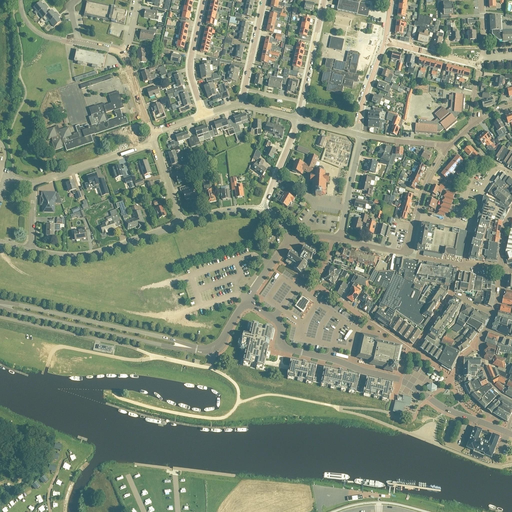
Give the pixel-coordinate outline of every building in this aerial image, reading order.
[(305,2),(305,0),(298,0),(298,1),(302,2),(302,5),(301,9),(305,10),(312,12),(314,4),(306,2),(305,2)] [(340,0),(339,0),(337,11),(368,17),(368,16),(368,15),(369,11),(370,5),(360,3),(360,0),(358,0),(340,0),(341,0),(340,0)] [(444,9),(452,9),(454,9),(453,5),(453,4),(452,4),(452,3),(446,3),(445,0),(439,0),(440,6),(442,6),(444,7),(444,9)] [(275,11),(282,13),(283,10),(278,9),(278,6),(281,7),(282,6),(285,7),(285,6),(290,8),(291,5),(285,4),(279,2),(279,3),(272,1),(271,7),(276,8),(275,11)] [(43,5),(40,2),(33,8),(38,13),(47,6),(45,4),(43,5)] [(253,6),(245,4),(241,3),(237,2),(237,5),(238,5),(240,6),(246,7),(245,10),(252,12),(253,6)] [(112,8),(87,3),(84,15),(89,16),(88,17),(109,22),(109,20),(112,21),(111,22),(124,25),(127,12),(115,10),(115,7),(114,7),(112,7),(112,8)] [(42,19),(45,16),(49,13),(47,10),(48,8),(47,6),(38,13),(42,19)] [(245,10),(239,9),(239,12),(245,13),(244,16),(251,18),(252,12),(245,10)] [(453,14),(454,14),(454,12),(454,10),(454,9),(452,9),(444,9),(444,12),(442,13),(440,13),(441,19),(450,19),(449,15),(452,15),(453,15),(453,13),(453,14)] [(45,16),(50,22),(58,15),(56,13),(55,14),(52,10),(49,13),(45,16)] [(154,20),(158,21),(159,17),(155,16),(156,12),(146,10),(144,18),(154,20)] [(286,17),(290,18),(290,16),(289,15),(286,15),(287,14),(282,13),(275,11),(274,14),(270,13),(269,19),(276,21),(277,18),(280,19),(280,16),(286,18),(286,17)] [(60,17),(58,15),(50,22),(54,27),(61,21),(58,18),(60,17)] [(435,27),(430,26),(432,19),(419,15),(418,22),(415,22),(414,26),(420,27),(419,30),(418,34),(417,34),(416,40),(418,40),(418,41),(424,43),(424,42),(427,42),(429,37),(430,33),(433,34),(434,30),(435,27)] [(511,31),(501,32),(500,16),(490,17),(491,31),(492,31),(492,35),(499,41),(500,41),(500,43),(503,43),(503,42),(511,41),(511,31)] [(455,33),(455,29),(451,29),(451,24),(447,24),(447,31),(451,31),(451,33),(452,33),(452,41),(460,41),(459,33),(455,33)] [(240,35),(247,36),(248,30),(241,29),(235,27),(234,30),(238,31),(241,32),(240,35)] [(142,30),(139,40),(146,42),(146,39),(153,41),(154,33),(156,33),(157,30),(149,28),(149,31),(142,30)] [(443,39),(442,39),(444,34),(438,32),(438,34),(435,33),(434,38),(435,38),(433,45),(440,47),(443,39)] [(237,40),(239,41),(245,42),(247,36),(240,35),(234,33),(233,36),(238,37),(237,40)] [(329,48),(342,51),(342,50),(344,40),(331,37),(329,48)] [(213,49),(213,48),(214,46),(210,45),(210,42),(203,40),(202,46),(209,48),(213,49)] [(137,50),(138,63),(146,63),(145,49),(137,50)] [(82,63),(84,52),(77,50),(74,61),(82,63)] [(169,51),(162,50),(160,50),(159,52),(160,52),(159,54),(158,58),(159,58),(158,60),(157,64),(158,66),(160,65),(159,65),(160,65),(161,60),(161,59),(162,59),(162,55),(161,55),(162,53),(168,55),(169,51)] [(243,54),(230,51),(229,53),(232,54),(232,57),(242,60),(243,54)] [(356,80),(357,81),(358,80),(358,78),(359,75),(356,75),(356,73),(360,56),(357,55),(358,52),(353,51),(353,52),(350,52),(348,51),(346,63),(336,61),(326,59),(324,68),(325,68),(324,73),(323,73),(321,82),(328,84),(327,91),(342,95),(344,87),(352,89),(354,82),(356,82),(356,80)] [(89,65),(91,53),(84,52),(82,63),(83,63),(83,65),(86,65),(86,64),(89,65)] [(402,55),(393,52),(391,59),(399,61),(400,61),(402,55)] [(94,54),(91,53),(89,65),(96,66),(98,55),(94,54)] [(100,67),(103,68),(106,57),(98,55),(96,66),(97,67),(97,68),(100,68),(100,67)] [(168,58),(166,63),(174,65),(174,63),(180,64),(181,57),(172,55),(169,55),(168,58)] [(415,69),(413,68),(413,65),(414,65),(415,61),(414,61),(415,57),(409,55),(407,63),(406,66),(409,67),(408,72),(413,74),(414,74),(415,69)] [(275,59),(269,58),(262,56),(261,63),(268,64),(268,61),(275,62),(278,62),(278,60),(275,59)] [(220,60),(219,63),(231,65),(230,68),(229,74),(232,75),(238,76),(240,70),(238,70),(239,66),(231,65),(232,62),(220,60)] [(210,62),(203,63),(203,66),(200,67),(201,73),(210,72),(209,66),(210,66),(210,62)] [(436,76),(438,70),(441,71),(443,64),(437,63),(434,75),(436,76)] [(447,65),(447,68),(445,67),(444,71),(449,73),(448,76),(446,76),(445,81),(442,80),(441,83),(448,85),(450,79),(451,76),(451,73),(452,73),(453,67),(447,65)] [(287,79),(288,75),(289,72),(289,70),(285,70),(284,74),(281,73),(280,77),(283,78),(283,79),(287,79)] [(384,70),(382,76),(391,80),(394,73),(384,70)] [(74,78),(75,82),(97,75),(96,71),(89,74),(74,78)] [(145,83),(155,79),(153,75),(150,76),(148,71),(142,73),(145,83)] [(181,74),(177,75),(175,72),(167,74),(168,78),(172,77),(172,78),(175,78),(176,82),(183,80),(181,74)] [(210,72),(201,73),(202,79),(206,79),(207,82),(213,80),(214,80),(219,79),(218,77),(217,77),(217,74),(213,75),(213,74),(211,75),(210,72)] [(232,75),(229,74),(222,73),(221,76),(224,76),(223,81),(226,82),(227,83),(230,84),(231,83),(231,81),(237,83),(238,76),(232,75)] [(258,74),(257,76),(255,85),(261,86),(263,77),(264,75),(258,74)] [(494,87),(502,89),(503,85),(504,78),(496,77),(494,87)] [(276,79),(274,88),(281,90),(283,80),(276,79)] [(287,92),(294,94),(295,88),(297,88),(299,81),(290,79),(287,92)] [(174,94),(179,92),(178,88),(184,86),(183,80),(176,82),(172,83),(172,85),(173,85),(175,89),(166,92),(168,96),(174,94)] [(161,86),(162,90),(165,89),(163,81),(157,83),(158,87),(161,86)] [(378,89),(381,90),(380,92),(390,95),(391,92),(390,91),(391,87),(380,83),(378,89)] [(204,87),(206,93),(215,90),(213,84),(204,87)] [(157,87),(147,90),(150,98),(160,95),(157,87)] [(216,93),(215,90),(206,93),(209,99),(212,97),(213,101),(222,98),(220,94),(219,95),(218,92),(216,93)] [(456,94),(452,94),(452,96),(449,96),(449,100),(452,100),(451,108),(446,111),(443,108),(435,115),(438,118),(434,122),(426,122),(426,120),(420,120),(419,125),(416,124),(415,133),(437,135),(437,133),(440,133),(444,129),(446,131),(457,121),(456,120),(460,116),(460,113),(463,113),(464,95),(456,94)] [(482,102),(483,108),(494,105),(491,95),(483,94),(482,97),(487,98),(487,100),(482,102)] [(391,98),(385,96),(384,99),(375,95),(372,102),(380,105),(381,101),(384,103),(385,100),(394,103),(395,100),(391,98)] [(170,103),(169,99),(168,97),(160,100),(162,105),(170,103)] [(191,101),(190,102),(189,99),(183,101),(178,103),(179,106),(184,104),(185,107),(188,106),(189,106),(192,105),(191,101)] [(163,114),(160,103),(152,106),(156,116),(163,114)] [(91,106),(92,113),(101,112),(100,105),(91,106)] [(115,109),(107,111),(109,120),(117,117),(115,109)] [(382,113),(382,110),(379,109),(376,109),(376,112),(369,111),(368,119),(369,119),(379,120),(380,113),(382,113)] [(105,113),(96,116),(99,123),(107,120),(105,113)] [(240,123),(242,122),(240,116),(234,118),(236,123),(232,125),(235,134),(241,132),(238,126),(240,125),(240,124),(240,123)] [(396,136),(399,128),(401,129),(403,123),(400,122),(401,119),(395,117),(392,125),(393,126),(390,133),(396,136)] [(379,120),(369,119),(368,127),(379,128),(380,123),(385,124),(385,121),(380,120),(379,120)] [(230,136),(235,134),(232,125),(228,126),(226,120),(220,121),(224,131),(227,129),(230,136)] [(223,131),(224,131),(220,121),(214,123),(216,130),(217,130),(220,129),(221,131),(223,130),(223,131)] [(503,127),(500,121),(497,122),(496,122),(494,123),(494,124),(498,131),(496,132),(499,136),(506,132),(503,127)] [(285,128),(267,123),(265,132),(283,137),(285,128)] [(63,138),(73,136),(70,127),(61,129),(63,138)] [(48,130),(50,139),(59,136),(56,128),(48,130)] [(203,134),(201,128),(195,130),(197,136),(194,137),(196,143),(196,146),(200,145),(198,139),(204,137),(203,134)] [(191,148),(196,146),(196,143),(194,137),(190,139),(188,132),(182,134),(184,141),(188,139),(191,148)] [(485,132),(481,135),(490,145),(492,144),(488,140),(491,138),(485,132)] [(178,143),(184,141),(182,134),(176,136),(177,140),(173,141),(175,147),(179,146),(178,146),(179,146),(178,143)] [(495,151),(490,145),(481,135),(477,139),(482,145),(485,143),(488,147),(487,148),(493,154),(495,151)] [(324,148),(326,141),(324,141),(325,137),(320,137),(317,145),(322,147),(324,148)] [(59,140),(54,142),(57,150),(62,148),(59,140)] [(381,159),(389,161),(391,156),(389,155),(391,148),(382,145),(381,147),(380,147),(378,153),(382,155),(381,159)] [(97,148),(100,156),(106,154),(104,146),(97,148)] [(175,147),(172,148),(174,152),(168,154),(170,160),(177,157),(180,156),(179,154),(176,155),(175,152),(180,150),(179,146),(175,147)] [(476,165),(476,164),(482,159),(478,155),(475,152),(470,146),(469,147),(468,147),(464,150),(469,156),(472,154),(475,157),(472,160),(473,161),(471,162),(474,166),(476,165)] [(494,157),(497,159),(496,161),(499,162),(506,150),(501,146),(494,157)] [(272,159),(276,150),(269,147),(265,156),(272,159)] [(389,165),(391,165),(392,166),(393,166),(395,158),(402,159),(403,149),(397,149),(396,155),(392,155),(389,165)] [(428,161),(429,161),(430,159),(432,155),(428,153),(429,153),(425,151),(416,150),(416,153),(422,154),(423,155),(421,157),(422,157),(421,158),(424,160),(424,159),(428,161)] [(511,154),(506,150),(499,162),(501,164),(502,162),(505,164),(511,154)] [(316,194),(316,196),(319,196),(322,196),(322,195),(325,195),(326,183),(328,183),(329,177),(329,174),(325,174),(325,172),(324,172),(323,171),(323,170),(322,168),(321,168),(320,168),(319,168),(318,168),(317,169),(315,168),(318,158),(311,155),(307,165),(304,164),(305,163),(301,162),(301,163),(295,161),(293,166),(291,165),(289,170),(292,171),(293,172),(295,173),(297,173),(302,175),(303,171),(307,172),(311,174),(310,180),(310,182),(313,182),(312,191),(313,191),(312,193),(312,194),(313,194),(313,195),(314,195),(315,195),(316,194)] [(180,156),(177,157),(170,160),(171,162),(170,162),(171,167),(175,166),(176,166),(177,168),(186,165),(185,161),(184,161),(182,162),(180,156)] [(457,156),(453,161),(459,166),(463,161),(462,160),(462,159),(459,157),(457,156)] [(257,162),(252,169),(262,176),(267,170),(262,166),(264,162),(259,159),(257,163),(257,162)] [(375,173),(377,162),(368,160),(366,171),(375,173)] [(151,173),(147,161),(140,163),(144,176),(151,173)] [(453,161),(449,165),(455,170),(459,166),(453,161)] [(416,169),(423,173),(423,172),(422,172),(424,166),(418,164),(416,169)] [(455,170),(449,165),(445,170),(451,175),(455,170)] [(112,168),(116,178),(123,176),(120,166),(112,168)] [(410,174),(420,178),(423,173),(416,169),(414,173),(410,171),(409,171),(407,174),(409,174),(410,174)] [(447,179),(451,175),(445,170),(441,174),(443,176),(442,177),(445,179),(445,178),(447,179)] [(496,183),(495,185),(499,188),(504,182),(505,182),(507,183),(511,179),(508,177),(508,178),(505,176),(505,175),(501,172),(498,177),(496,176),(492,181),(496,183)] [(108,194),(104,179),(99,181),(96,173),(87,176),(89,183),(85,184),(87,190),(94,187),(98,185),(102,197),(108,194)] [(184,174),(176,177),(178,182),(179,184),(183,182),(182,180),(186,179),(184,174)] [(411,181),(418,184),(420,178),(410,174),(409,174),(409,175),(409,176),(412,177),(411,181)] [(363,177),(361,184),(374,186),(375,182),(376,177),(369,175),(368,178),(363,177)] [(126,184),(129,183),(131,189),(134,188),(133,182),(131,176),(124,178),(126,184)] [(231,178),(232,191),(235,190),(236,198),(244,197),(242,185),(237,186),(236,178),(231,178)] [(407,182),(410,183),(409,187),(414,189),(416,184),(417,184),(418,184),(411,181),(408,179),(407,182)] [(66,184),(68,188),(67,189),(68,192),(69,191),(69,192),(72,191),(74,195),(75,194),(77,200),(82,198),(80,192),(77,193),(76,190),(73,181),(66,184)] [(504,205),(508,208),(511,203),(511,202),(511,197),(503,191),(506,186),(504,182),(499,188),(495,185),(494,184),(494,185),(493,184),(490,188),(489,189),(490,190),(488,193),(493,196),(505,204),(504,205)] [(371,196),(373,191),(374,186),(361,184),(360,190),(365,192),(365,195),(371,196)] [(434,185),(430,193),(436,195),(437,191),(441,193),(442,189),(444,190),(450,190),(451,186),(442,184),(442,185),(440,185),(439,187),(434,185)] [(196,199),(193,190),(191,185),(184,187),(186,192),(183,193),(186,201),(190,199),(191,200),(196,199)] [(285,191),(296,197),(298,194),(288,185),(285,191)] [(203,191),(206,204),(216,202),(213,189),(211,189),(210,186),(204,187),(205,191),(203,191)] [(230,199),(229,190),(221,191),(222,200),(230,199)] [(443,198),(440,206),(449,209),(450,209),(453,200),(453,199),(455,194),(445,191),(444,195),(442,195),(441,197),(443,198)] [(279,195),(277,200),(280,202),(280,203),(287,207),(291,201),(293,202),(294,199),(284,192),(282,195),(284,196),(283,198),(279,195)] [(55,204),(62,204),(59,194),(54,194),(53,194),(53,193),(43,193),(43,198),(43,200),(41,199),(41,205),(44,205),(44,209),(54,210),(54,202),(55,202),(55,204)] [(497,216),(504,220),(504,219),(505,219),(506,217),(510,209),(484,196),(483,198),(482,205),(483,205),(482,207),(482,208),(487,210),(497,216)] [(373,206),(373,204),(374,203),(365,198),(364,202),(356,200),(354,207),(365,209),(366,205),(373,206)] [(438,201),(429,198),(426,207),(435,209),(438,201)] [(126,219),(129,218),(123,202),(116,204),(118,209),(120,208),(124,220),(125,221),(126,220),(126,219)] [(401,212),(408,214),(410,208),(399,205),(398,207),(402,208),(401,212)] [(448,214),(449,209),(440,206),(437,214),(444,216),(445,213),(448,214)] [(137,226),(138,229),(142,227),(141,225),(145,224),(144,224),(140,212),(140,211),(138,212),(137,207),(132,208),(133,214),(135,219),(125,222),(127,230),(137,226)] [(163,207),(156,209),(158,215),(157,216),(158,218),(159,218),(159,219),(166,216),(163,207)] [(479,216),(478,221),(490,223),(494,224),(495,223),(495,221),(502,222),(504,220),(497,216),(487,210),(482,208),(481,213),(480,212),(479,216)] [(102,223),(103,226),(101,227),(103,233),(104,233),(105,234),(107,233),(107,232),(116,229),(116,228),(113,221),(119,219),(117,213),(111,215),(111,217),(106,219),(107,221),(102,223)] [(355,218),(352,228),(360,230),(362,223),(366,224),(368,216),(362,214),(361,220),(355,218)] [(47,225),(47,236),(54,236),(55,230),(60,230),(60,225),(62,225),(63,220),(57,219),(57,224),(54,224),(54,225),(47,225)] [(368,222),(366,232),(373,234),(376,224),(375,223),(376,220),(372,219),(371,222),(368,222)] [(487,237),(490,223),(478,221),(477,221),(478,221),(477,227),(475,233),(475,234),(475,235),(487,238),(487,237)] [(500,234),(502,222),(495,221),(495,223),(494,224),(493,232),(500,234)] [(423,256),(442,259),(442,255),(447,256),(448,255),(455,256),(462,257),(467,232),(460,231),(460,230),(453,229),(444,227),(442,227),(439,226),(429,225),(422,223),(421,229),(419,229),(417,244),(419,245),(417,250),(424,252),(423,256)] [(484,260),(484,261),(485,262),(486,261),(497,262),(499,245),(491,244),(493,232),(494,224),(490,223),(487,237),(487,238),(485,255),(484,260)] [(377,235),(384,237),(388,238),(388,237),(391,228),(380,225),(377,235)] [(75,235),(72,235),(72,240),(76,240),(76,241),(80,240),(80,239),(87,238),(85,228),(81,228),(81,231),(75,232),(75,235)] [(491,244),(499,245),(500,234),(493,232),(491,244)] [(487,238),(475,235),(472,247),(471,247),(469,253),(470,254),(485,255),(487,238)] [(310,249),(306,246),(301,253),(300,255),(299,256),(292,251),(287,258),(288,259),(285,262),(289,265),(288,265),(289,265),(289,264),(294,268),(294,269),(299,273),(301,274),(304,270),(306,267),(307,268),(312,261),(311,260),(316,253),(315,252),(317,250),(312,246),(310,249)] [(344,259),(347,249),(343,247),(341,253),(337,252),(335,257),(340,259),(340,258),(344,259)] [(353,261),(356,250),(355,250),(352,249),(351,250),(348,262),(353,263),(353,261)] [(374,254),(370,265),(374,266),(374,267),(375,267),(377,259),(379,260),(380,257),(378,256),(375,255),(374,254)] [(484,260),(485,255),(470,254),(469,260),(477,261),(484,262),(484,261),(484,260)] [(397,272),(396,275),(404,278),(403,280),(405,281),(413,284),(422,263),(420,262),(418,262),(417,262),(416,262),(416,261),(415,261),(415,262),(406,260),(399,258),(399,260),(397,260),(396,267),(397,267),(397,272)] [(457,270),(457,269),(453,269),(453,267),(452,267),(448,267),(448,266),(448,267),(439,265),(439,266),(435,265),(434,265),(431,265),(431,264),(430,264),(430,265),(428,264),(426,264),(426,263),(426,264),(422,263),(413,284),(423,288),(425,284),(431,285),(431,283),(436,284),(450,286),(450,285),(451,285),(452,284),(452,282),(453,283),(454,283),(455,276),(456,276),(457,270)] [(335,269),(331,267),(324,279),(334,284),(338,277),(334,275),(335,273),(338,275),(340,271),(336,268),(335,269)] [(371,276),(369,280),(368,281),(372,283),(374,284),(380,273),(379,273),(380,272),(377,272),(374,270),(374,271),(371,276)] [(403,280),(404,278),(396,275),(397,272),(395,272),(392,279),(388,277),(388,272),(386,272),(380,272),(379,273),(380,273),(374,284),(384,289),(387,290),(386,293),(382,300),(380,304),(378,310),(375,316),(376,316),(375,318),(378,320),(378,321),(381,323),(385,326),(385,325),(389,328),(390,326),(391,327),(390,329),(409,342),(413,344),(420,334),(425,327),(428,323),(425,321),(426,319),(422,316),(427,305),(419,302),(417,301),(423,288),(413,284),(405,281),(403,280)] [(477,279),(475,278),(476,276),(459,274),(459,275),(458,275),(459,276),(458,284),(456,284),(456,285),(455,285),(455,286),(456,286),(454,292),(463,293),(463,294),(464,294),(468,294),(468,295),(470,295),(469,298),(475,300),(478,293),(480,278),(477,278),(477,279)] [(366,287),(368,281),(369,280),(366,279),(358,276),(357,276),(354,282),(360,285),(366,287)] [(495,286),(495,285),(494,280),(493,280),(493,279),(483,278),(480,278),(478,293),(494,295),(495,286)] [(339,281),(334,292),(341,296),(347,285),(339,281)] [(353,287),(350,291),(352,292),(348,298),(348,299),(352,302),(354,302),(358,296),(358,295),(360,292),(361,290),(360,289),(361,288),(354,283),(352,287),(353,287)] [(427,305),(422,316),(426,319),(425,321),(428,323),(431,319),(434,315),(432,313),(435,308),(439,302),(440,300),(443,302),(445,298),(445,297),(448,293),(449,292),(449,290),(449,288),(433,285),(432,287),(430,286),(419,302),(427,305)] [(494,295),(478,293),(475,300),(474,302),(483,305),(492,308),(494,301),(495,295),(494,295)] [(302,296),(295,306),(296,307),(300,310),(302,311),(305,310),(309,301),(309,302),(310,301),(302,296)] [(428,336),(440,344),(442,341),(442,340),(440,339),(443,334),(454,324),(462,303),(462,302),(458,300),(454,297),(451,302),(448,306),(450,307),(447,312),(446,312),(443,318),(441,320),(439,319),(436,323),(437,323),(433,327),(430,332),(428,336)] [(369,312),(374,305),(374,304),(367,299),(361,308),(368,313),(369,312)] [(380,304),(382,300),(380,299),(379,303),(377,307),(374,305),(369,312),(374,316),(375,316),(378,310),(380,304)] [(461,314),(484,326),(488,319),(487,319),(488,318),(487,316),(481,312),(480,314),(474,311),(474,309),(464,305),(461,314)] [(502,305),(500,312),(511,315),(511,314),(511,308),(511,309),(511,307),(502,305)] [(496,318),(508,321),(511,321),(511,314),(511,315),(500,312),(499,312),(497,318),(496,318)] [(476,331),(478,332),(479,333),(484,327),(484,326),(461,314),(460,314),(459,318),(459,319),(457,324),(463,327),(466,324),(476,330),(476,331)] [(508,321),(496,318),(494,322),(495,322),(499,323),(499,324),(502,324),(502,325),(507,326),(508,321)] [(499,324),(495,322),(494,322),(492,329),(492,330),(497,332),(500,325),(500,324),(499,324)] [(264,367),(265,365),(265,362),(266,360),(266,359),(268,352),(268,351),(269,346),(268,346),(269,342),(270,342),(273,329),(265,327),(260,326),(252,324),(250,335),(244,334),(242,341),(243,341),(242,346),(241,346),(240,350),(244,351),(244,350),(246,351),(244,362),(251,364),(257,365),(264,367)] [(463,328),(463,327),(457,324),(451,329),(457,333),(462,329),(463,328)] [(465,339),(469,344),(471,341),(478,332),(476,331),(476,330),(466,324),(463,327),(463,328),(466,329),(462,335),(466,337),(465,339)] [(500,333),(502,334),(504,330),(505,327),(500,325),(497,332),(500,333)] [(447,332),(445,337),(444,337),(444,338),(443,337),(442,340),(442,341),(440,344),(441,344),(446,346),(451,348),(451,347),(455,341),(451,340),(453,335),(447,332)] [(497,347),(499,342),(501,338),(499,337),(489,333),(485,342),(497,347)] [(397,371),(399,364),(396,364),(400,347),(378,342),(379,338),(362,334),(359,347),(357,358),(371,361),(370,365),(384,368),(384,371),(393,373),(393,370),(397,371)] [(440,344),(441,344),(440,344),(428,336),(424,341),(419,348),(435,359),(438,361),(445,347),(440,344)] [(501,338),(499,342),(497,347),(500,348),(504,349),(507,340),(501,338)] [(469,344),(465,339),(464,339),(453,347),(455,349),(455,348),(461,353),(470,346),(469,344)] [(511,348),(511,341),(507,340),(504,349),(500,348),(499,353),(509,354),(511,355),(511,350),(511,348)] [(484,352),(494,356),(495,355),(498,356),(499,353),(500,348),(497,347),(487,344),(484,352)] [(446,347),(439,363),(442,364),(452,371),(460,353),(451,347),(451,348),(446,346),(445,346),(446,347)] [(492,362),(494,356),(484,352),(484,359),(492,362)] [(482,372),(477,375),(477,373),(477,370),(480,370),(480,366),(480,365),(480,362),(481,360),(480,360),(479,355),(478,355),(479,360),(476,360),(465,360),(464,361),(465,361),(465,364),(464,364),(464,366),(465,366),(464,377),(471,377),(472,381),(484,377),(482,372)] [(492,365),(504,369),(506,359),(495,356),(492,365)] [(389,399),(389,400),(391,394),(390,394),(391,393),(392,393),(392,392),(393,392),(394,388),(393,388),(392,388),(393,383),(383,381),(378,380),(377,380),(377,379),(367,377),(360,376),(360,375),(350,373),(344,372),(337,370),(337,371),(337,370),(332,369),(324,367),(324,368),(317,366),(310,364),(307,364),(301,362),(298,362),(298,361),(291,360),(290,365),(290,366),(289,366),(288,370),(289,370),(289,371),(289,372),(288,376),(288,377),(313,382),(336,387),(341,389),(346,390),(349,390),(374,396),(379,397),(382,398),(389,399)] [(497,370),(499,375),(494,376),(492,369),(491,367),(489,366),(487,367),(488,371),(492,380),(495,378),(499,376),(506,379),(508,374),(497,370)] [(506,379),(499,376),(495,378),(492,380),(494,384),(498,382),(504,384),(504,385),(507,386),(509,380),(506,379)] [(484,377),(478,380),(482,388),(488,385),(484,377)] [(476,380),(474,382),(472,383),(469,383),(465,385),(469,395),(480,389),(476,380)] [(427,386),(433,392),(438,387),(432,381),(427,386)] [(502,391),(505,394),(511,397),(511,389),(509,388),(507,390),(505,388),(498,382),(495,385),(502,391)] [(478,403),(484,397),(492,388),(489,385),(480,390),(471,396),(478,403)] [(496,392),(492,388),(484,397),(486,395),(478,403),(485,409),(496,397),(499,394),(497,392),(496,392)] [(397,396),(397,402),(396,402),(394,411),(402,413),(404,406),(409,407),(411,399),(403,397),(403,399),(397,396)] [(502,404),(506,406),(509,400),(501,396),(500,397),(498,401),(502,404)] [(496,400),(487,410),(491,414),(500,404),(496,400)] [(502,404),(498,408),(511,416),(511,412),(511,409),(506,406),(502,404)] [(507,422),(511,416),(498,408),(493,414),(507,422)] [(473,451),(484,456),(485,455),(491,458),(500,437),(493,434),(489,443),(479,439),(482,430),(475,428),(467,448),(473,451)]
